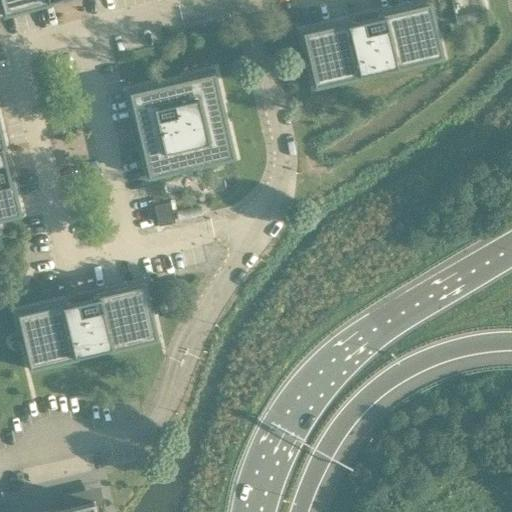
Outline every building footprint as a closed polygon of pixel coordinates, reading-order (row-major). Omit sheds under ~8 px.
[(0,0),(0,5),(3,16),(52,3),(52,1),(56,0),(55,0),(65,0),(66,0),(0,0)] [(361,18),(361,19),(361,20),(354,21),(354,19),(350,20),(350,18),(300,30),(313,88),(363,76),(363,74),(370,72),(370,71),(386,67),(386,69),(393,67),(393,69),(443,57),(430,0),(428,0),(380,11),(381,13),(377,14),(377,16),(371,17),(370,16),(369,15),(368,14),(366,14),(365,14),(363,15),(362,15),(362,16),(361,17),(361,18)] [(126,90),(133,118),(133,119),(135,118),(137,128),(137,129),(136,129),(135,130),(134,132),(134,133),(134,134),(134,135),(135,136),(135,137),(136,138),(138,139),(139,139),(140,139),(142,149),(140,149),(147,178),(178,171),(178,169),(204,163),(204,165),(235,157),(228,126),(226,127),(220,101),(222,100),(214,69),(183,77),(184,78),(158,85),(157,83),(126,90)] [(0,219),(21,215),(13,179),(11,179),(10,175),(8,176),(7,170),(9,169),(9,168),(10,167),(10,166),(11,165),(11,164),(10,163),(9,161),(8,160),(6,159),(5,159),(3,153),(5,153),(4,149),(6,148),(0,122),(0,219)] [(174,222),(170,202),(153,206),(158,226),(174,222)] [(76,299),(75,300),(76,301),(69,303),(69,301),(65,302),(65,300),(15,311),(28,369),(78,357),(78,356),(85,354),(85,352),(100,349),(101,350),(108,348),(108,350),(158,339),(145,281),(95,293),(95,295),(92,295),(92,297),(86,299),(86,298),(84,297),(83,296),(81,295),(80,295),(78,296),(77,297),(76,298),(76,299)] [(95,511),(93,500),(41,511),(95,511)]
